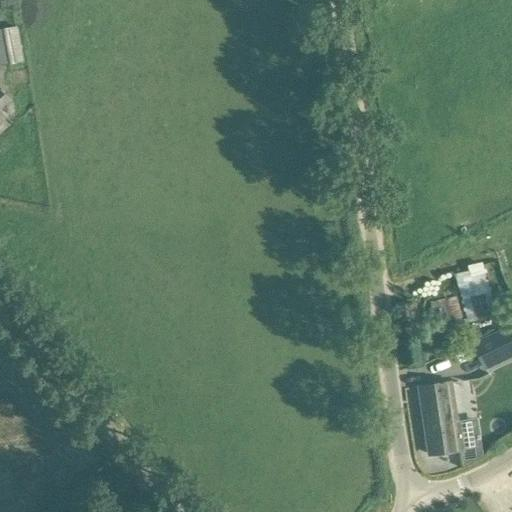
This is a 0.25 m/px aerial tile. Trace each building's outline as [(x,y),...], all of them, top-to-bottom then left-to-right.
[(0,64),(24,60),(17,26),(0,29),(0,64)] [(494,315),(482,264),(470,267),(471,272),(458,274),(469,321),(494,315)] [(464,323),(459,296),(447,299),(430,302),(436,332),(448,329),(447,326),(464,323)] [(511,325),(475,344),(486,367),(511,354),(511,325)] [(451,382),(440,383),(420,386),(430,454),(461,449),(458,430),(451,382)]
